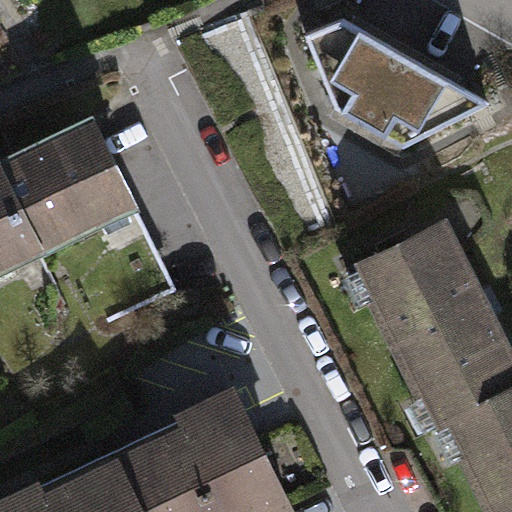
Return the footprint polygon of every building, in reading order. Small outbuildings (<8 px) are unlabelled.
[(348,14),(307,28),(332,100),(365,118),(405,46),(348,14)] [(491,96),(405,46),(365,118),(406,142),(491,96)] [(5,141),(0,143),(0,261),(49,237),(52,241),(146,193),(99,100),(8,147),(5,141)] [(511,331),(452,212),(357,259),(441,425),(451,419),(511,389),(511,331)] [(182,417),(126,444),(157,511),(300,511),(236,374),(175,403),(182,417)] [(511,511),(511,389),(451,419),(496,511),(511,511)] [(157,511),(126,444),(50,480),(43,467),(0,488),(0,511),(157,511)]
